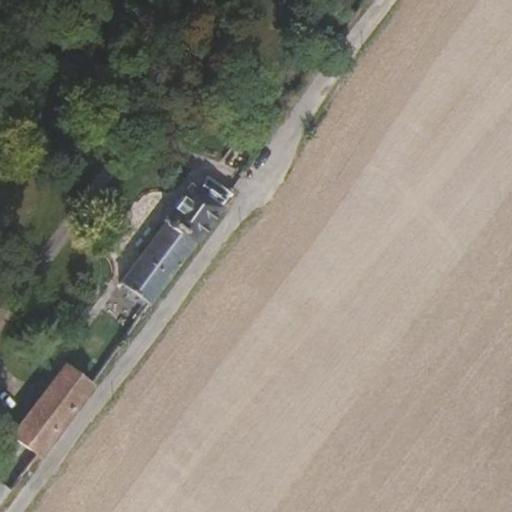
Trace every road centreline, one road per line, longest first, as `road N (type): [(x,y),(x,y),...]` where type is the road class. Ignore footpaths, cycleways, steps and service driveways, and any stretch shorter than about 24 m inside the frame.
road 1 (unclassified): [(9,511),(226,227)]
road 2 (unclassified): [(391,0),(226,227)]
